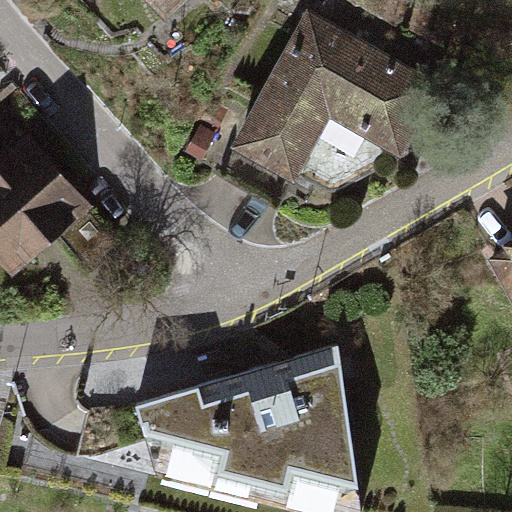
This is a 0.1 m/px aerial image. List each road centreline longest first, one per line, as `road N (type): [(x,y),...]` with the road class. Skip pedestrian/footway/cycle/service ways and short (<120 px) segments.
road 1 (residential): [(285,296),(183,228),(0,15)]
road 2 (residential): [(0,354),(285,296)]
road 3 (residential): [(285,296),(511,154)]
